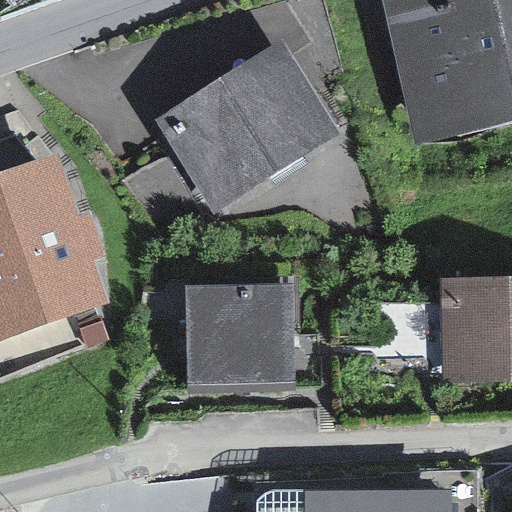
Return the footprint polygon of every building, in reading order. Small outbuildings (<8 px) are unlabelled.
[(426,135),(511,115),(511,0),(440,0),(397,10),(426,135)] [(169,127),(218,202),(327,131),(278,56),(169,127)] [(0,326),(98,293),(53,160),(0,177),(0,326)] [(510,375),(509,289),(451,290),(452,376),(510,375)] [(289,375),(289,294),(194,293),(194,375),(289,375)] [(453,511),(454,489),(260,488),(260,511),(453,511)]
